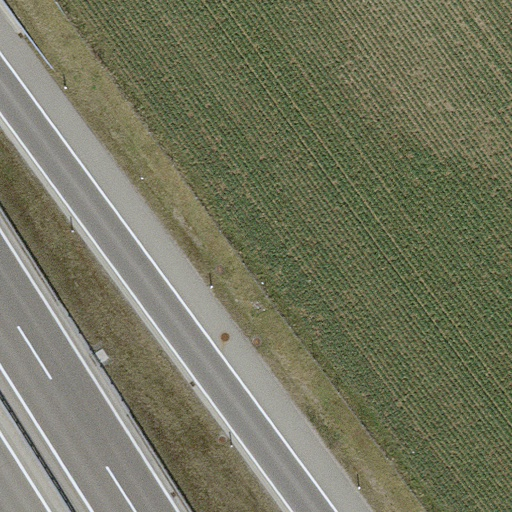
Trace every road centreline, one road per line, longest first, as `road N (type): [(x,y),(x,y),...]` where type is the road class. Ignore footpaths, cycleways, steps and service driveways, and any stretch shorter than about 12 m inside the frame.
road 1 (trunk): [(317,511),(0,78)]
road 2 (trunk): [(134,511),(0,293)]
